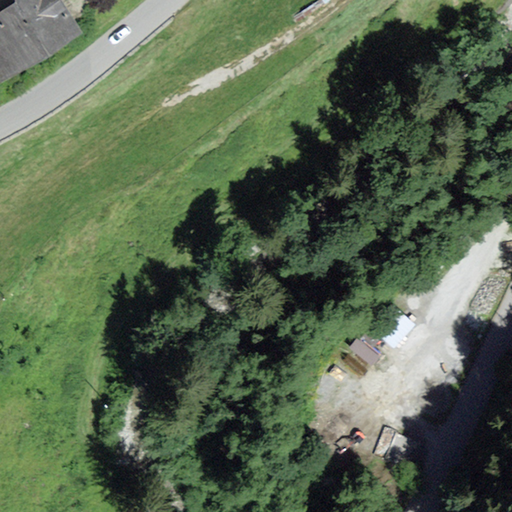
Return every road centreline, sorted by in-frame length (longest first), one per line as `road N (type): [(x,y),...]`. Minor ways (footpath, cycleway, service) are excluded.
road 1 (residential): [(404,511),(511,332)]
road 2 (residential): [(163,0),(0,124)]
